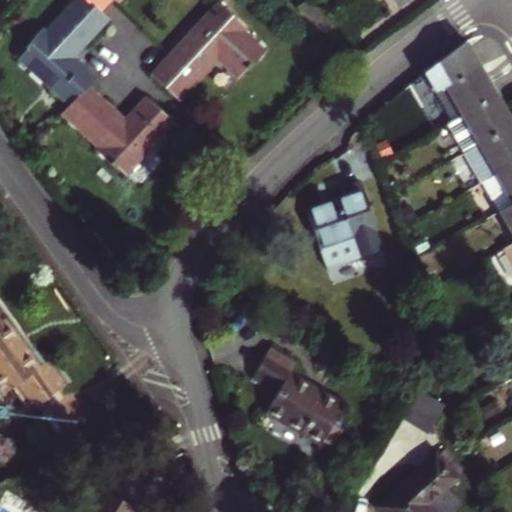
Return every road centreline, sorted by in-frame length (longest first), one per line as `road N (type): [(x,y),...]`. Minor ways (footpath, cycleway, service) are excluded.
road 1 (residential): [(471,0),(288,150),(177,283),(173,320)]
road 2 (residential): [(0,158),(109,308),(132,323),(173,320)]
road 3 (residential): [(173,320),(226,511)]
